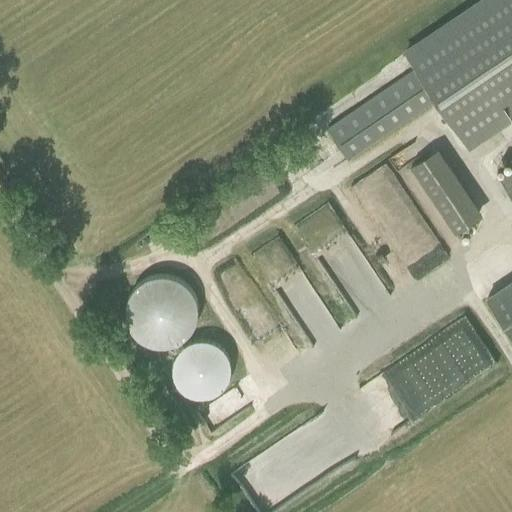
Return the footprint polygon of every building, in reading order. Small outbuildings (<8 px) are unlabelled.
[(511,0),(476,0),(403,50),(415,68),(438,100),(468,148),(511,119),(511,169),(500,178),(511,195),(511,0)] [(427,160),(419,144),(404,151),(413,167),(427,160)] [(488,219),(451,148),(418,165),(456,236),(488,219)] [(127,303),(126,309),(126,315),(127,321),(129,326),(132,331),(136,336),(140,340),(146,343),(151,346),(157,347),(163,347),(169,347),(175,345),(180,343),(185,339),(190,335),(193,330),(196,325),(198,319),(199,313),(198,307),(197,301),(195,296),(192,290),(188,286),(184,282),(179,278),(173,276),(167,275),(161,274),(155,275),(150,277),(144,279),(139,283),(135,287),(131,292),(128,297),(127,303)] [(511,279),(487,297),(511,334),(511,279)] [(381,433),(437,407),(430,391),(444,384),(437,368),(446,364),(439,350),(460,341),(458,337),(358,384),(381,433)] [(184,345),(180,349),(177,354),(174,360),(173,366),(173,372),(174,378),(177,384),(180,388),(184,392),(190,394),(197,397),(204,397),(212,396),(217,394),(222,390),(225,386),(229,381),(231,376),(231,372),(232,367),(231,362),(230,359),(227,353),(224,348),(219,344),(214,342),(208,340),(201,339),(196,340),(189,342),(184,345)] [(263,511),(279,511),(353,465),(322,417),(237,472),(263,511)]
